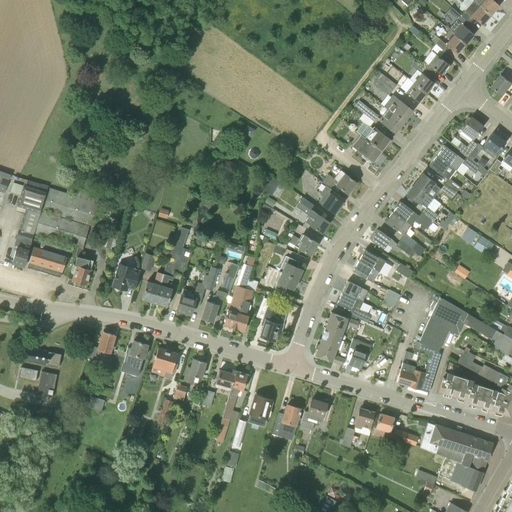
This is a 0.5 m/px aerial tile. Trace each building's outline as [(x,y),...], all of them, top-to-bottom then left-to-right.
[(479,5),(473,0),(461,15),(469,22),(474,17),(482,25),(490,15),(479,4),(479,5)] [(490,15),(499,5),(493,0),(483,0),(479,4),(490,15)] [(451,7),(447,11),(457,20),(462,24),(454,34),(466,43),(474,34),(466,27),(469,23),(461,15),(451,7)] [(456,54),(466,43),(454,34),(449,30),(444,35),(449,39),(445,44),(434,35),(430,39),(444,51),(448,46),(456,54)] [(449,64),(439,57),(431,51),(424,60),(420,64),(433,75),(436,71),(441,74),(449,64)] [(426,92),(434,83),(429,79),(433,75),(420,64),(416,69),(421,73),(414,82),(426,92)] [(511,72),(507,79),(501,74),(492,86),(503,95),(511,82),(511,72)] [(382,74),(378,79),(392,90),(396,84),(382,74)] [(388,95),(392,90),(378,79),(374,84),(388,95)] [(418,102),(426,92),(414,82),(406,92),(418,102)] [(403,121),(411,111),(392,95),(384,105),(386,107),(403,121)] [(362,105),(360,104),(358,105),(356,107),(363,113),(373,121),(377,115),(363,104),(362,105)] [(395,132),(403,121),(386,107),(382,107),(380,110),(380,113),(382,114),(379,119),(395,132)] [(356,131),(360,133),(381,150),(389,139),(373,127),(371,128),(369,126),(373,121),(363,113),(359,118),(363,122),(356,131)] [(481,125),(470,117),(466,124),(465,123),(460,130),(473,138),(482,125),(481,125)] [(372,161),(381,150),(360,133),(349,148),(355,152),(357,149),(372,161)] [(495,153),(504,142),(492,133),(484,144),(482,146),(480,148),(481,149),(492,157),(495,153)] [(467,156),(477,144),(471,140),(466,146),(460,142),(456,147),(467,156)] [(477,164),(478,162),(473,159),(481,149),(480,148),(482,146),(477,143),(477,144),(467,156),(477,164)] [(464,160),(444,145),(436,156),(455,170),(454,169),(458,164),(460,165),(462,163),(474,172),(479,166),(477,164),(467,156),(464,160)] [(511,166),(511,147),(502,159),(511,166)] [(429,165),(447,179),(448,179),(449,178),(448,178),(455,170),(436,156),(429,165)] [(497,175),(501,170),(498,167),(501,163),(496,159),(489,169),(497,175)] [(236,172),(237,163),(226,161),(224,171),(236,172)] [(10,174),(0,170),(0,191),(4,193),(10,174)] [(356,182),(344,173),(337,181),(328,174),(322,182),(330,187),(334,183),(347,193),(356,182)] [(440,188),(434,184),(434,183),(422,173),(414,183),(433,198),(437,193),(440,195),(442,191),(451,198),(455,192),(444,183),(440,188)] [(265,191),(280,198),(287,183),(272,177),(265,191)] [(460,187),(449,178),(448,179),(447,179),(444,183),(455,192),(460,187)] [(23,266),(40,211),(47,187),(27,181),(19,205),(26,207),(18,230),(16,236),(26,239),(23,248),(17,246),(12,262),(23,266)] [(22,185),(13,182),(12,182),(9,192),(19,195),(22,185)] [(428,205),(433,198),(414,183),(407,193),(419,203),(419,202),(424,206),(426,203),(428,205)] [(101,195),(75,187),(74,189),(69,187),(67,193),(49,188),(41,211),(91,226),(101,195)] [(334,213),(342,202),(329,192),(321,203),(334,213)] [(322,234),(328,224),(327,224),(329,222),(320,216),(323,212),(302,197),(295,206),(309,216),(305,222),(322,234)] [(418,216),(401,201),(392,212),(410,226),(416,218),(428,227),(433,221),(421,212),(418,216)] [(433,221),(438,215),(426,205),(421,212),(433,221)] [(166,218),(169,210),(160,208),(158,216),(166,218)] [(37,224),(34,233),(78,246),(83,248),(83,247),(82,247),(89,226),(41,211),(37,224)] [(397,230),(403,235),(404,233),(410,226),(392,212),(385,221),(389,224),(396,231),(397,230)] [(451,213),(440,226),(444,229),(454,215),(451,213)] [(468,225),(461,237),(472,243),(478,232),(468,225)] [(157,303),(180,226),(179,226),(163,273),(156,272),(153,282),(147,280),(141,299),(157,303)] [(183,274),(190,250),(182,247),(188,229),(180,226),(157,303),(166,306),(172,288),(166,286),(168,279),(172,280),(173,276),(172,276),(174,271),(183,274)] [(396,244),(391,238),(378,229),(371,240),(383,249),(386,244),(397,252),(400,248),(410,256),(414,251),(400,239),(396,244)] [(416,242),(404,233),(403,235),(400,239),(414,251),(416,248),(413,246),(416,242)] [(317,242),(303,234),(299,239),(292,235),(286,244),(293,248),(294,245),(298,247),(297,247),(310,254),(317,242)] [(495,244),(481,234),(473,247),(487,255),(495,244)] [(68,248),(42,241),(39,248),(33,246),(27,267),(59,277),(61,272),(66,256),(68,248)] [(282,255),(285,249),(275,244),(272,251),(282,255)] [(379,272),(385,261),(365,249),(358,260),(379,272)] [(227,257),(240,260),(241,254),(228,251),(227,257)] [(150,270),(155,255),(145,253),(141,268),(150,270)] [(82,258),(80,257),(76,256),(74,263),(73,263),(70,273),(74,275),(72,281),(85,285),(90,268),(91,268),(93,260),(82,258)] [(298,277),(302,269),(295,266),(297,261),(285,256),(280,268),(298,277)] [(253,266),(255,259),(249,257),(246,264),(253,266)] [(372,283),(379,272),(358,260),(352,271),(372,283)] [(235,328),(247,288),(254,267),(244,264),(237,286),(231,304),(230,304),(229,308),(227,308),(223,324),(235,328)] [(230,290),(239,267),(232,264),(223,287),(230,290)] [(409,277),(413,272),(401,264),(397,269),(409,277)] [(466,277),(469,271),(458,265),(455,271),(466,277)] [(133,268),(126,266),(125,268),(117,266),(112,286),(113,286),(114,288),(119,289),(121,288),(127,290),(127,287),(134,289),(140,270),(133,268)] [(220,269),(210,266),(204,288),(212,291),(216,276),(218,276),(220,269)] [(293,289),(298,277),(280,268),(272,285),(284,291),(286,286),(293,289)] [(362,301),(367,290),(360,287),(361,287),(347,280),(342,290),(362,301)] [(199,304),(204,284),(198,282),(197,282),(195,289),(190,288),(189,294),(178,291),(174,309),(190,314),(195,304),(199,304)] [(244,330),(249,314),(248,314),(249,309),(248,309),(253,290),(247,288),(235,328),(244,330)] [(398,299),(400,295),(389,289),(387,294),(398,299)] [(226,299),(227,293),(226,293),(226,292),(216,290),(215,295),(213,295),(211,302),(206,301),(201,317),(213,320),(218,304),(220,297),(226,299)] [(362,302),(362,301),(342,290),(336,303),(350,310),(348,313),(368,322),(371,316),(357,309),(361,301),(362,302)] [(390,315),(398,299),(387,294),(383,302),(390,307),(387,314),(390,315)] [(256,315),(262,319),(257,336),(274,341),(277,333),(281,334),(286,314),(268,307),(270,299),(263,297),(256,315)] [(459,335),(464,324),(459,317),(463,310),(440,298),(420,342),(422,343),(439,352),(448,331),(459,335)] [(356,328),(358,322),(347,318),(347,317),(331,311),(328,319),(344,325),(345,324),(356,328)] [(511,340),(493,329),(494,328),(470,314),(465,323),(492,340),(490,345),(504,353),(511,357),(511,340)] [(342,332),(344,325),(328,319),(325,326),(342,332)] [(498,321),(494,328),(493,329),(511,340),(511,327),(508,325),(507,326),(498,321)] [(339,339),(342,332),(325,326),(322,333),(339,339)] [(109,353),(114,335),(102,331),(97,347),(97,349),(98,350),(96,358),(106,361),(109,353)] [(336,346),(339,339),(322,333),(320,340),(336,346)] [(360,368),(365,352),(359,350),(363,339),(354,336),(350,348),(352,349),(347,363),(360,368)] [(148,344),(133,340),(130,349),(127,348),(125,352),(127,353),(124,361),(132,363),(131,365),(141,368),(148,344)] [(334,353),(336,346),(320,340),(317,347),(334,353)] [(428,392),(436,365),(440,353),(439,352),(422,343),(417,360),(420,362),(413,388),(419,389),(428,392)] [(90,345),(87,358),(95,360),(96,358),(98,350),(97,349),(97,347),(90,345)] [(174,363),(177,353),(157,347),(155,355),(154,354),(152,358),(154,359),(151,369),(173,375),(174,373),(177,363),(174,363)] [(342,365),(345,359),(333,355),(334,353),(317,347),(314,355),(331,361),(342,365)] [(22,360),(23,360),(30,362),(46,365),(46,364),(58,367),(60,354),(48,351),(32,348),(32,350),(24,348),(22,360)] [(464,349),(456,362),(479,374),(511,390),(511,372),(507,370),(505,374),(499,372),(483,364),(482,366),(472,361),(475,355),(464,349)] [(123,358),(125,352),(117,350),(115,355),(123,358)] [(413,388),(420,362),(417,360),(412,359),(413,353),(405,350),(400,369),(398,368),(396,373),(398,374),(396,382),(407,385),(407,386),(413,388)] [(200,377),(205,362),(193,358),(190,367),(188,367),(184,381),(192,383),(195,375),(200,377)] [(511,390),(479,374),(456,362),(478,374),(493,382),(502,387),(500,391),(499,391),(496,400),(511,407),(511,390)] [(37,370),(20,367),(18,378),(35,381),(37,370)] [(230,372),(219,369),(215,382),(214,385),(230,389),(235,370),(232,369),(230,372)] [(238,371),(235,370),(230,389),(215,440),(222,442),(238,388),(242,390),(247,374),(243,373),(243,372),(239,371),(238,371)] [(36,392),(51,395),(55,374),(41,371),(36,392)] [(467,378),(452,374),(447,372),(445,378),(443,377),(438,391),(443,392),(442,395),(449,397),(451,396),(451,395),(456,397),(456,398),(457,400),(462,401),(462,404),(467,406),(473,407),(475,406),(476,405),(482,386),(472,382),(473,380),(467,378)] [(100,385),(102,379),(83,374),(81,380),(100,385)] [(183,402),(187,387),(177,384),(173,399),(183,402)] [(492,413),(496,400),(499,391),(497,390),(482,386),(476,405),(481,407),(480,408),(481,410),(492,413)] [(210,409),(214,393),(207,391),(205,396),(202,407),(210,409)] [(85,404),(102,409),(105,398),(88,393),(85,404)] [(202,407),(205,396),(198,394),(195,405),(202,407)] [(265,417),(271,398),(256,395),(250,414),(250,416),(256,418),(258,415),(265,417)] [(320,422),(322,417),(326,403),(311,398),(307,413),(305,417),(309,418),(320,422)] [(165,425),(172,402),(165,400),(158,423),(165,425)] [(511,411),(511,410),(511,407),(496,400),(492,413),(500,415),(502,414),(502,413),(506,414),(507,412),(508,412),(510,411),(511,411)] [(291,438),(300,408),(287,404),(284,413),(277,412),(272,432),(291,438)] [(369,427),(373,411),(360,407),(354,426),(360,427),(361,425),(369,427)] [(312,431),(314,425),(307,422),(309,418),(305,417),(307,413),(304,412),(299,427),(312,431)] [(400,430),(395,428),(393,426),(396,418),(393,417),(379,413),(375,426),(390,431),(394,432),(392,436),(403,441),(406,431),(401,430),(400,430)] [(246,420),(238,418),(232,444),(239,446),(246,420)] [(492,443),(435,424),(434,424),(434,422),(429,420),(428,422),(426,421),(417,446),(427,450),(459,462),(467,465),(482,470),(492,443)] [(349,447),(355,429),(346,426),(342,444),(349,447)] [(236,468),(239,455),(229,452),(226,465),(236,468)] [(474,490),(482,470),(467,465),(465,470),(459,468),(456,477),(462,479),(460,484),(474,490)] [(230,483),(234,469),(225,467),(221,481),(230,483)] [(426,481),(433,484),(436,476),(418,469),(415,476),(426,481)] [(492,511),(511,511),(511,477),(510,482),(509,484),(508,484),(504,492),(501,497),(496,505),(493,511),(492,511)] [(428,494),(433,484),(426,481),(422,492),(428,494)] [(320,511),(329,511),(336,501),(325,495),(317,510),(320,511)] [(465,511),(466,510),(450,502),(444,511),(440,511),(439,511),(438,511),(465,511)]
